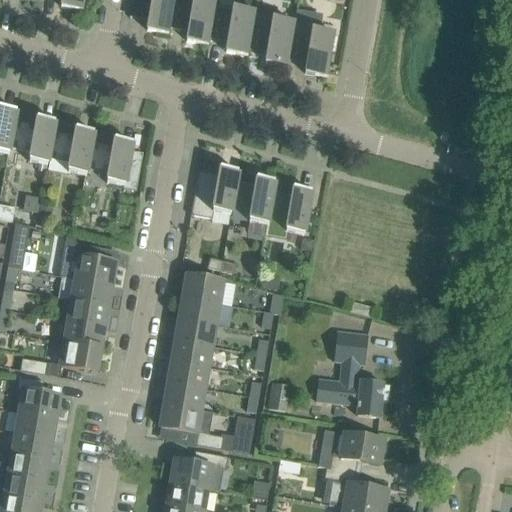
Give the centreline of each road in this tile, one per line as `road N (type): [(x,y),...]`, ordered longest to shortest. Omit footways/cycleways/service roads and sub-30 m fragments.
road 1 (residential): [(103,511),(182,97)]
road 2 (unclassified): [(503,183),(457,439)]
road 3 (residential): [(503,183),(342,138)]
road 4 (residential): [(342,138),(182,97)]
road 5 (residential): [(342,138),(368,0)]
